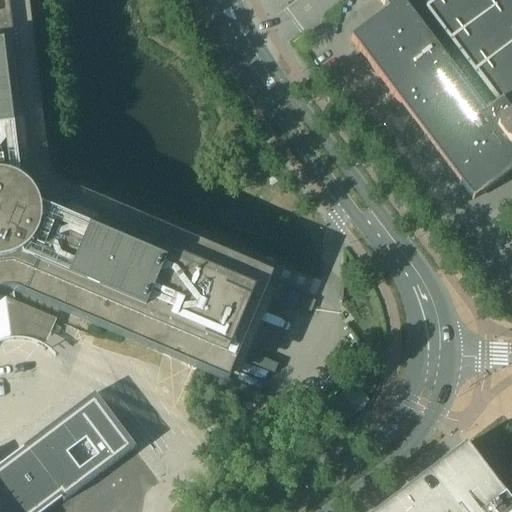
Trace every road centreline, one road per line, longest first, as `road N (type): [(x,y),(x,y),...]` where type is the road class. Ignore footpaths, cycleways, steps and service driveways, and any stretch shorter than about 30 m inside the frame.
road 1 (tertiary): [(452,355),(431,285),(258,51)]
road 2 (tertiary): [(239,64),(398,267),(421,312),(425,352)]
road 3 (tertiary): [(425,352),(389,434),(293,511)]
road 4 (tertiary): [(327,511),(400,456),(436,413),(452,355)]
